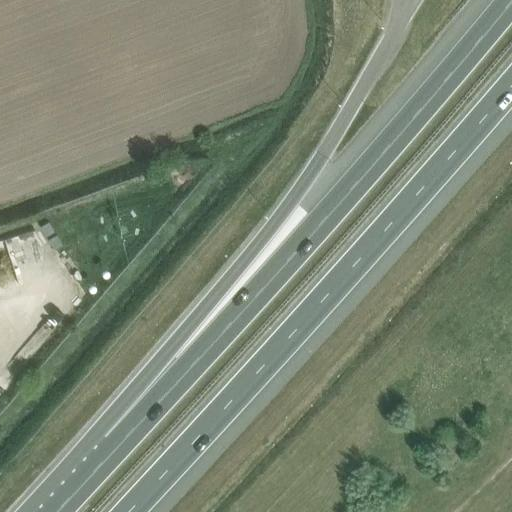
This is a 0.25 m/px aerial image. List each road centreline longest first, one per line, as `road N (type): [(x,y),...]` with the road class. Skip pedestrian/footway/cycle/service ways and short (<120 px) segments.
road 1 (motorway): [(511,1),(117,444)]
road 2 (motorway): [(131,511),(511,93)]
road 3 (motorway): [(407,12),(293,200),(178,340),(117,444)]
